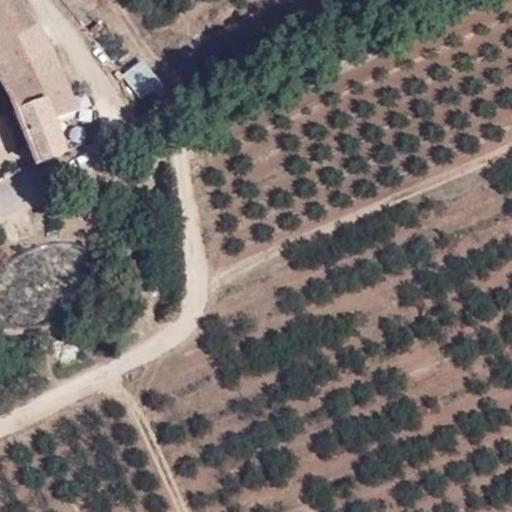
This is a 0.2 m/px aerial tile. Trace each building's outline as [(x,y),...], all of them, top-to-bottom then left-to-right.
[(63,150),(55,127),(53,122),(77,112),(50,48),(47,49),(19,0),(0,0),(0,79),(16,110),(36,166),(65,155),(63,150)] [(81,26),(89,20),(73,0),(61,0),(61,1),(81,26)] [(140,99),(160,83),(111,19),(90,36),(140,99)] [(80,117),(55,127),(63,150),(88,140),(80,117)] [(114,262),(132,256),(126,243),(109,250),(114,262)] [(122,280),(140,274),(132,256),(114,262),(122,280)] [(150,301),(140,274),(122,280),(134,308),(150,301)] [(103,331),(106,338),(110,344),(119,339),(113,326),(103,331)] [(110,344),(106,338),(59,359),(63,373),(112,351),(110,344)]
